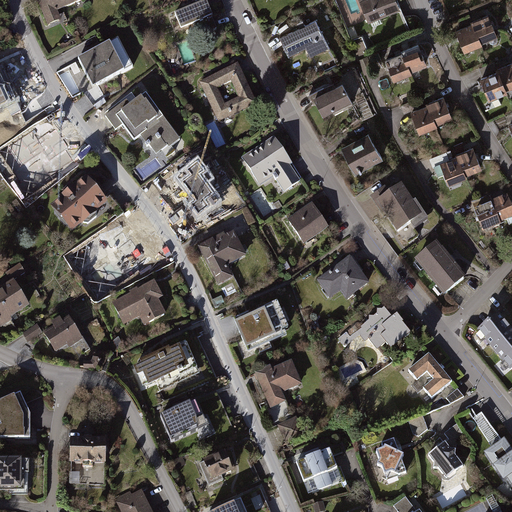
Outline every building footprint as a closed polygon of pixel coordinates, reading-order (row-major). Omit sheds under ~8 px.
[(56,11),(82,0),(35,0),(36,1),(38,0),(47,21),(58,16),(56,11)] [(397,0),(361,0),(369,20),(394,10),(395,12),(401,9),(397,0)] [(206,3),(207,3),(207,2),(175,14),(181,30),(195,24),(199,36),(198,37),(198,38),(217,30),(212,18),(213,17),(208,6),(207,6),(206,3)] [(497,43),(498,40),(488,16),(472,23),(473,25),(480,42),(488,39),(490,44),(493,45),(497,43)] [(314,55),(330,48),(316,20),(306,26),(305,24),(299,27),(300,29),(280,38),(289,57),(310,46),(314,55)] [(465,51),(481,44),(480,42),(473,25),(457,31),(465,51)] [(358,55),(366,51),(361,38),(352,41),(358,55)] [(97,86),(133,68),(118,39),(78,60),(87,76),(91,74),(97,86)] [(410,71),(426,64),(418,45),(402,52),(403,54),(410,71)] [(410,73),(411,73),(410,71),(403,54),(387,60),(394,80),(410,73)] [(365,74),(373,71),(367,57),(359,60),(365,74)] [(483,76),(497,70),(493,62),(479,68),(483,76)] [(511,86),(511,64),(497,70),(498,72),(505,89),(511,87),(511,86)] [(255,104),(237,66),(201,83),(219,121),(255,104)] [(11,106),(23,100),(5,69),(0,70),(0,92),(4,91),(6,94),(5,95),(11,106)] [(74,99),(83,94),(69,72),(60,77),(74,99)] [(498,95),(506,92),(505,89),(498,72),(482,79),(484,85),(480,86),(482,90),(485,89),(489,98),(491,98),(494,107),(501,104),(498,95)] [(343,109),(353,104),(343,84),(327,93),(324,88),(309,96),(314,104),(317,102),(323,114),(342,105),(343,109)] [(147,132),(164,119),(146,94),(125,110),(122,105),(106,116),(116,130),(123,125),(134,141),(147,132)] [(435,123),(451,117),(443,98),(427,104),(428,106),(435,123)] [(405,113),(419,107),(416,99),(402,105),(405,113)] [(436,125),(435,123),(428,106),(412,113),(420,132),(436,125)] [(163,128),(168,124),(164,119),(147,132),(152,140),(145,145),(147,148),(149,146),(151,149),(152,148),(156,154),(162,150),(167,158),(175,152),(169,144),(173,141),(163,128)] [(211,135),(218,149),(225,145),(218,132),(211,135)] [(372,164),(382,159),(369,134),(356,142),(357,145),(344,152),(356,173),(359,171),(360,173),(362,172),(360,169),(371,163),(372,164)] [(47,158),(58,149),(48,135),(36,145),(33,140),(17,153),(34,174),(50,162),(47,158)] [(288,166),(290,165),(274,139),(266,144),(268,146),(264,149),(263,147),(243,159),(258,181),(274,171),(276,174),(273,176),(276,181),(278,180),(285,191),(299,183),(288,166)] [(465,174),(481,168),(473,148),(457,155),(458,157),(465,174)] [(458,157),(449,160),(446,153),(432,159),(439,177),(446,174),(449,183),(466,176),(465,174),(458,157)] [(205,213),(219,204),(196,168),(192,170),(192,171),(180,179),(180,178),(178,179),(178,180),(166,189),(174,201),(183,195),(187,202),(194,197),(205,213)] [(94,210),(104,202),(86,180),(77,188),(75,187),(63,197),(64,199),(54,207),(72,228),(82,220),(84,224),(88,224),(97,217),(97,213),(94,210)] [(416,202),(412,204),(401,187),(389,195),(384,189),(372,197),(381,211),(383,210),(398,232),(424,215),(416,202)] [(498,223),(511,217),(511,210),(507,197),(491,204),(492,206),(498,223)] [(483,232),(499,225),(498,223),(492,206),(475,213),(483,232)] [(303,243),(326,228),(313,207),(289,222),(303,243)] [(225,266),(245,256),(233,235),(226,239),(224,236),(199,249),(199,250),(200,249),(203,254),(217,279),(229,273),(225,266)] [(136,249),(133,251),(124,236),(104,246),(101,242),(88,250),(100,271),(120,259),(129,273),(131,272),(133,272),(133,271),(145,264),(136,249)] [(441,250),(440,251),(436,245),(418,260),(419,260),(426,269),(425,269),(445,293),(445,294),(463,279),(459,273),(441,250)] [(353,258),(314,281),(326,302),(338,295),(343,303),(370,287),(353,258)] [(12,282),(25,273),(21,266),(7,274),(12,282)] [(9,317),(28,306),(14,283),(0,292),(0,324),(1,326),(10,320),(9,317)] [(156,300),(161,297),(154,284),(133,295),(132,294),(132,295),(114,305),(124,324),(145,313),(150,323),(164,315),(156,300)] [(277,303),(233,322),(245,348),(288,329),(277,303)] [(404,334),(384,307),(341,339),(350,354),(361,348),(390,351),(404,334)] [(73,344),(82,339),(69,319),(63,324),(61,320),(58,320),(52,324),(55,328),(45,335),(55,350),(71,340),(73,344)] [(511,341),(495,320),(474,337),(506,377),(511,372),(511,341)] [(28,342),(41,334),(37,327),(24,335),(28,342)] [(184,345),(131,368),(143,394),(196,370),(184,345)] [(429,356),(407,374),(415,383),(424,376),(432,384),(422,392),(430,401),(452,384),(429,356)] [(99,365),(101,360),(94,358),(93,362),(85,361),(85,368),(95,369),(99,365)] [(268,369),(252,375),(266,411),(283,405),(279,395),(298,388),(289,367),(270,374),(268,369)] [(0,439),(30,439),(30,416),(20,394),(0,402),(0,439)] [(200,401),(162,416),(171,441),(210,426),(200,401)] [(410,425),(416,438),(430,432),(424,419),(410,425)] [(283,436),(289,434),(290,440),(302,437),(297,420),(280,424),(283,436)] [(511,447),(503,434),(481,448),(508,489),(511,486),(511,447)] [(102,439),(68,439),(68,467),(102,467),(102,439)] [(442,445),(426,458),(447,482),(462,469),(442,445)] [(394,448),(372,456),(382,485),(405,477),(394,448)] [(329,449),(293,465),(308,496),(343,480),(329,449)] [(225,452),(199,464),(210,488),(236,476),(225,452)] [(29,474),(29,461),(0,460),(0,487),(24,488),(25,474),(29,474)] [(93,468),(92,485),(105,485),(106,469),(93,468)] [(153,511),(143,489),(120,500),(125,511),(153,511)] [(247,511),(242,497),(207,511),(247,511)] [(500,511),(495,498),(488,501),(492,511),(500,511)]
